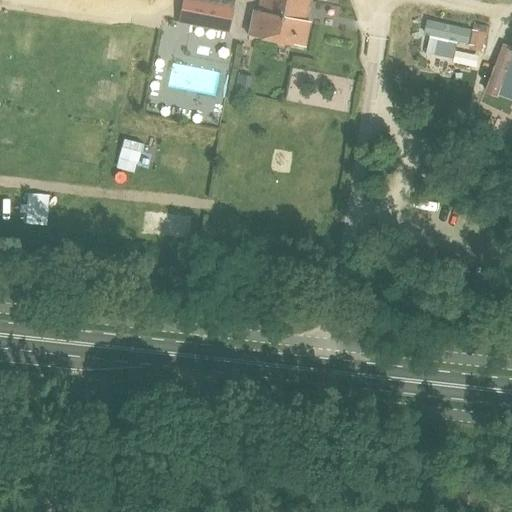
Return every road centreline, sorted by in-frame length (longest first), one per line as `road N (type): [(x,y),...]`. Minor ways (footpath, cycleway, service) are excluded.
road 1 (secondary): [(0,335),(511,392)]
road 2 (track): [(175,511),(196,384)]
